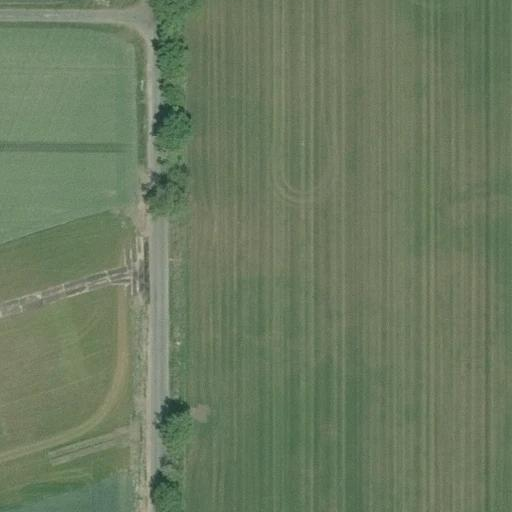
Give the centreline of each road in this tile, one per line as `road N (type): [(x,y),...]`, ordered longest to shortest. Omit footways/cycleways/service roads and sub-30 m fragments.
road 1 (unclassified): [(139,22),(149,511)]
road 2 (unclassified): [(139,22),(0,20)]
